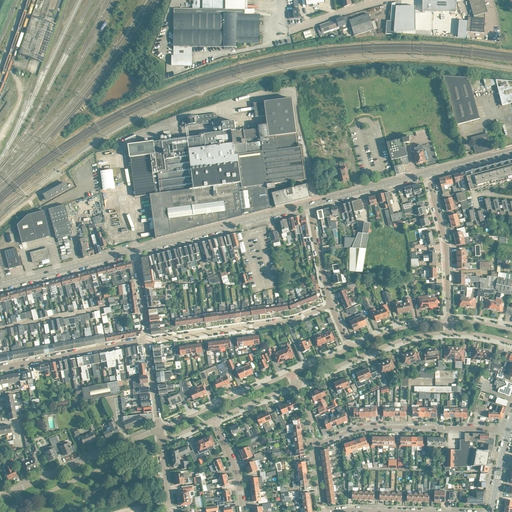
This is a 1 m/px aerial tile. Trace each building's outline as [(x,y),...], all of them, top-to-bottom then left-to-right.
[(224,0),(225,9),(245,10),(246,1),(245,0),(267,0),(271,0),(270,0),(224,0)] [(425,0),(423,1),(423,12),(436,12),(456,12),(456,4),(454,0),(425,0)] [(456,0),(457,2),(462,0),(468,0),(474,17),(485,14),(487,13),(482,0),(456,0)] [(393,35),(394,22),(395,3),(392,4),(390,22),(387,21),(386,34),(393,35)] [(396,7),(394,33),(416,31),(415,6),(396,7)] [(172,56),(172,66),(192,66),(192,53),(192,50),(192,47),(224,47),(236,48),(236,43),(246,43),(249,43),(259,44),(259,35),(259,26),(259,21),(259,18),(254,18),(254,15),(254,10),(245,10),(225,9),(174,9),(174,16),(173,56),(172,56)] [(368,14),(364,16),(349,21),(355,36),(376,29),(374,21),(371,22),(368,14)] [(468,21),(467,33),(471,33),(484,34),(485,19),(484,20),(485,14),(474,17),(474,18),(472,18),(468,18),(468,21)] [(151,17),(146,26),(148,28),(156,17),(153,15),(151,17)] [(42,63),(56,24),(51,23),(31,16),(18,54),(38,61),(42,63)] [(348,19),(344,21),(343,18),(336,20),(339,29),(340,31),(351,28),(348,19)] [(339,29),(336,20),(320,26),(321,29),(317,30),(320,36),(323,35),(323,33),(334,29),(335,30),(339,29)] [(459,21),(458,37),(466,37),(468,21),(459,21)] [(158,53),(166,30),(161,29),(153,52),(158,53)] [(310,31),(303,33),(305,39),(312,37),(310,31)] [(480,119),(468,79),(443,77),(456,125),(480,119)] [(511,81),(496,80),(502,106),(511,103),(511,81)] [(156,239),(242,216),(243,216),(243,215),(250,213),(251,213),(251,214),(252,214),(270,209),(270,204),(269,200),(268,189),(275,188),(274,184),(307,180),(302,147),(301,145),(299,146),(297,134),(296,134),(292,99),(254,104),(256,117),(266,116),(267,126),(259,127),(259,129),(244,131),(244,130),(236,131),(235,122),(222,123),(223,132),(199,135),(200,136),(168,140),(167,135),(169,135),(169,131),(162,132),(162,136),(164,135),(165,141),(128,145),(135,197),(150,195),(156,239)] [(216,114),(215,114),(185,118),(184,118),(185,127),(212,123),(213,128),(217,127),(217,123),(216,114)] [(476,154),(491,150),(490,145),(486,147),(484,141),(489,140),(487,134),(472,138),(476,154)] [(404,173),(403,166),(409,164),(407,156),(404,144),(410,143),(410,137),(409,136),(400,139),(387,143),(391,160),(398,159),(400,164),(400,165),(401,165),(394,167),(396,175),(404,173)] [(321,161),(342,156),(339,143),(338,143),(336,137),(310,143),(312,150),(318,149),(321,161)] [(418,148),(413,149),(417,165),(418,164),(425,162),(425,161),(429,160),(427,150),(424,151),(422,145),(418,146),(418,148)] [(511,163),(510,160),(507,161),(508,164),(504,165),(503,162),(500,163),(501,166),(496,167),(495,164),(493,165),(494,168),(489,169),(488,166),(486,167),(487,170),(482,171),(481,168),(479,169),(479,172),(475,173),(474,170),(471,170),(472,174),(472,176),(469,177),(466,177),(470,191),(471,191),(470,190),(472,189),(474,189),(474,190),(478,189),(478,188),(481,187),(481,188),(485,187),(485,186),(488,185),(488,186),(492,185),(492,184),(495,183),(496,184),(500,183),(499,182),(503,181),(503,182),(507,181),(507,180),(510,179),(510,180),(511,179),(511,163)] [(347,170),(349,170),(349,169),(348,162),(339,164),(341,169),(338,170),(339,174),(337,175),(338,178),(340,178),(341,182),(343,182),(344,183),(345,182),(345,181),(346,181),(346,180),(347,180),(347,178),(349,178),(347,173),(347,170)] [(113,169),(101,171),(103,189),(115,188),(113,169)] [(463,191),(459,174),(453,175),(456,183),(458,183),(459,189),(456,190),(457,194),(463,192),(463,191)] [(451,176),(445,178),(447,186),(448,188),(453,186),(453,184),(451,176)] [(447,186),(445,178),(439,179),(444,197),(450,196),(448,189),(445,190),(444,186),(447,186)] [(42,199),(41,201),(42,202),(43,202),(46,200),(46,201),(68,189),(71,187),(72,185),(71,184),(70,184),(66,186),(65,183),(43,195),(45,198),(42,199)] [(311,198),(310,196),(307,185),(272,194),(274,199),(269,200),(270,204),(274,202),(276,207),(311,198)] [(422,196),(420,188),(419,185),(412,186),(414,195),(417,194),(418,197),(422,196)] [(404,189),(406,195),(409,194),(410,198),(414,197),(411,187),(404,189)] [(464,192),(463,192),(457,194),(456,194),(458,203),(460,202),(466,201),(464,192)] [(378,195),(380,203),(382,203),(384,209),(388,208),(384,194),(378,195)] [(375,196),(368,198),(371,206),(374,205),(377,216),(380,215),(375,196)] [(496,211),(494,202),(493,202),(491,203),(490,199),(485,200),(487,210),(491,209),(492,215),(497,215),(496,211)] [(504,212),(502,203),(499,204),(498,199),(493,201),(493,202),(494,202),(496,211),(499,210),(501,215),(505,216),(504,212)] [(364,210),(361,200),(352,202),(356,217),(360,215),(360,212),(364,210)] [(511,209),(511,204),(510,204),(508,204),(507,200),(501,201),(502,203),(504,212),(508,211),(509,216),(511,216),(511,209)] [(346,204),(350,219),(350,222),(354,221),(351,211),(353,211),(351,203),(346,204)] [(457,206),(456,203),(446,206),(447,209),(447,211),(448,211),(448,212),(455,210),(454,207),(457,206)] [(350,219),(346,204),(341,205),(343,214),(345,213),(346,220),(350,219)] [(72,234),(67,218),(64,205),(48,210),(56,239),(72,234)] [(425,207),(415,210),(416,213),(418,212),(419,216),(427,214),(425,207)] [(333,231),(332,230),(331,223),(329,208),(324,210),(325,218),(327,218),(330,232),(333,231)] [(317,213),(318,220),(321,219),(323,231),(326,230),(326,226),(323,210),(318,211),(317,213)] [(391,222),(390,216),(390,217),(388,210),(385,211),(388,226),(394,225),(393,222),(392,222),(391,222)] [(478,213),(475,214),(474,210),(469,211),(472,221),(475,221),(477,226),(482,226),(481,222),(480,222),(478,213)] [(482,210),(477,212),(478,213),(480,222),(481,222),(484,221),(485,226),(490,226),(487,214),(484,215),(482,210)] [(43,211),(29,215),(36,240),(50,236),(43,211)] [(402,220),(401,213),(394,215),(391,215),(392,222),(393,222),(394,222),(397,222),(402,220)] [(36,240),(29,215),(27,215),(16,225),(21,244),(36,240)] [(294,218),(296,226),(295,227),(297,235),(300,234),(301,243),(304,242),(304,238),(302,231),(301,226),(299,216),(294,218)] [(294,218),(289,219),(290,227),(291,231),(293,230),(295,239),(295,241),(298,240),(297,235),(295,227),(294,218)] [(306,218),(301,219),(302,226),(301,226),(302,231),(305,231),(306,238),(304,238),(304,242),(304,243),(310,242),(309,237),(306,218)] [(430,225),(428,221),(428,219),(420,221),(422,227),(430,225)] [(459,223),(462,222),(462,219),(460,220),(451,222),(451,225),(451,227),(452,227),(452,228),(460,226),(459,223)] [(279,222),(282,230),(283,234),(287,233),(287,237),(290,236),(288,229),(286,220),(279,222)] [(362,272),(367,244),(370,224),(364,223),(363,233),(359,233),(358,234),(356,239),(352,248),(350,248),(349,272),(362,272)] [(433,239),(431,232),(428,233),(427,228),(418,230),(421,241),(422,241),(433,239)] [(464,238),(463,235),(466,235),(465,228),(457,230),(458,230),(459,233),(454,234),(455,240),(464,238)] [(106,246),(106,244),(104,238),(102,239),(99,229),(96,230),(101,248),(106,246)] [(277,231),(269,233),(271,241),(278,239),(277,231)] [(12,234),(6,235),(8,243),(14,241),(12,234)] [(239,249),(235,234),(230,235),(234,250),(235,250),(236,250),(237,250),(238,249),(239,249)] [(98,242),(96,242),(94,235),(91,236),(93,244),(96,255),(101,253),(98,242)] [(223,237),(225,244),(226,246),(228,246),(232,259),(235,258),(229,235),(223,237)] [(216,239),(218,244),(223,263),(226,262),(225,258),(223,253),(222,247),(224,247),(222,237),(216,239)] [(86,244),(84,238),(81,239),(79,240),(81,247),(80,247),(81,251),(83,258),(89,257),(86,244)] [(89,248),(88,244),(87,238),(84,238),(86,244),(89,257),(94,255),(92,248),(89,248)] [(352,248),(356,239),(354,238),(345,238),(344,248),(350,248),(352,248)] [(218,247),(216,239),(210,240),(215,257),(216,259),(216,262),(217,264),(221,263),(219,253),(218,253),(216,248),(218,247)] [(434,246),(433,241),(433,239),(422,241),(423,244),(427,243),(428,247),(434,246)] [(215,257),(210,240),(205,242),(207,250),(209,250),(210,255),(212,255),(213,258),(215,257)] [(204,242),(199,243),(201,253),(202,252),(203,255),(202,255),(204,263),(209,262),(204,242)] [(201,259),(197,244),(191,245),(194,254),(195,254),(197,260),(201,259)] [(194,254),(191,245),(186,247),(191,265),(191,267),(195,266),(192,255),(194,254)] [(191,265),(186,247),(181,248),(183,257),(185,256),(188,266),(191,265)] [(15,248),(4,251),(9,269),(20,266),(15,248)] [(33,263),(50,258),(47,248),(30,253),(33,263)] [(180,264),(176,249),(170,251),(173,260),(175,259),(177,268),(180,268),(180,264)] [(169,251),(164,252),(169,273),(170,274),(172,273),(171,267),(170,261),(172,260),(169,251)] [(169,273),(164,252),(159,254),(161,263),(163,263),(166,274),(169,273)] [(161,263),(159,254),(154,255),(158,271),(158,273),(162,272),(160,264),(161,263)] [(158,271),(154,255),(148,257),(151,266),(153,265),(154,272),(158,271)] [(505,267),(506,258),(498,257),(498,265),(500,266),(505,267)] [(130,261),(125,263),(127,269),(130,269),(130,271),(131,278),(133,278),(132,270),(130,261)] [(125,280),(120,264),(116,265),(117,272),(120,271),(122,280),(120,281),(120,284),(126,284),(126,283),(125,280)] [(117,272),(116,265),(111,267),(115,282),(115,285),(120,284),(120,281),(117,282),(115,273),(117,272)] [(115,282),(111,267),(106,268),(108,274),(108,276),(111,276),(113,286),(115,285),(115,282)] [(105,285),(101,269),(96,270),(98,277),(101,276),(103,285),(105,285)] [(95,271),(90,272),(92,279),(93,283),(94,287),(99,286),(95,271)] [(160,283),(160,280),(153,280),(152,271),(150,271),(150,275),(151,281),(151,283),(160,283)] [(498,277),(497,277),(497,272),(492,272),(492,276),(487,276),(487,279),(479,278),(479,282),(480,282),(480,289),(482,289),(496,290),(498,277)] [(89,288),(85,273),(80,275),(82,281),(84,281),(87,289),(89,288)] [(337,276),(336,273),(334,273),(334,276),(333,276),(335,284),(342,282),(343,283),(345,283),(346,282),(345,278),(344,278),(343,274),(340,275),(337,276)] [(437,279),(436,274),(424,274),(424,277),(429,277),(430,283),(436,283),(436,279),(437,279)] [(82,281),(80,275),(75,276),(79,292),(80,291),(81,295),(85,294),(84,289),(81,290),(79,282),(82,281)] [(79,292),(75,276),(70,277),(72,284),(75,283),(77,292),(79,292)] [(229,286),(229,283),(226,277),(221,278),(223,285),(229,286)] [(511,288),(511,282),(511,280),(498,277),(496,290),(498,290),(498,292),(509,295),(511,288)] [(70,294),(66,278),(61,280),(62,287),(65,286),(68,299),(70,298),(70,294)] [(59,280),(54,281),(56,288),(59,287),(61,296),(63,296),(59,280)] [(54,298),(50,283),(45,284),(48,294),(50,294),(51,299),(54,298)] [(44,301),(40,285),(35,286),(38,297),(40,296),(42,301),(44,301)] [(34,303),(30,288),(25,289),(27,296),(28,301),(31,301),(32,304),(34,303)] [(350,291),(349,288),(338,293),(340,298),(347,295),(346,293),(350,291)] [(24,289),(19,291),(21,297),(24,297),(26,306),(28,305),(24,289)] [(467,290),(467,293),(466,307),(467,307),(468,307),(469,307),(474,307),(474,303),(476,303),(476,299),(470,298),(471,291),(467,290)] [(312,302),(313,301),(310,295),(307,296),(305,291),(302,292),(307,304),(312,302)] [(18,308),(15,292),(10,293),(12,300),(14,299),(16,308),(18,308)] [(307,304),(302,292),(300,293),(302,298),(299,299),(301,306),(307,304)] [(12,300),(10,293),(5,294),(9,310),(10,316),(14,315),(12,309),(11,310),(9,300),(12,300)] [(9,310),(5,294),(0,295),(2,302),(4,302),(7,313),(9,312),(8,310),(9,310)] [(343,304),(354,299),(353,297),(348,299),(347,295),(340,298),(341,299),(343,304)] [(433,295),(428,296),(429,308),(434,307),(435,308),(436,308),(437,307),(438,307),(437,298),(434,299),(433,295)] [(502,312),(503,308),(503,307),(501,306),(502,305),(502,304),(501,303),(502,300),(499,299),(500,296),(497,295),(496,300),(494,310),(502,312)] [(294,296),(292,297),(296,308),(301,306),(299,299),(296,301),(294,296)] [(429,308),(428,296),(418,297),(418,305),(420,305),(421,309),(422,309),(423,309),(424,309),(425,308),(429,308)] [(356,301),(354,299),(343,304),(345,309),(352,307),(350,304),(356,301)] [(406,303),(403,304),(405,313),(408,312),(410,312),(410,311),(411,311),(409,305),(412,305),(410,299),(405,300),(406,303)] [(494,310),(496,300),(493,299),(493,301),(485,300),(483,308),(490,310),(491,310),(493,311),(493,310),(494,310)] [(405,313),(403,304),(399,305),(398,302),(393,303),(395,309),(397,308),(398,314),(399,314),(402,314),(402,313),(405,313)] [(241,317),(240,310),(239,310),(236,311),(235,305),(233,306),(235,318),(240,317),(241,317)] [(383,310),(380,311),(382,319),(385,318),(386,319),(388,318),(387,317),(388,317),(387,312),(389,311),(387,305),(382,306),(383,310)] [(382,319),(380,311),(376,312),(375,309),(370,311),(372,317),(374,316),(376,321),(377,321),(378,321),(380,321),(379,320),(382,319)] [(193,324),(192,317),(188,318),(187,312),(185,312),(187,325),(192,324),(193,324)] [(366,325),(364,319),(363,317),(364,316),(362,313),(355,316),(355,317),(360,328),(366,325)] [(360,328),(355,317),(349,319),(354,330),(360,328)] [(105,343),(102,329),(100,329),(100,326),(96,326),(100,344),(105,343)] [(172,330),(172,332),(176,332),(175,327),(175,326),(173,326),(150,330),(151,335),(164,333),(163,331),(172,330)] [(95,345),(93,337),(92,337),(90,328),(86,329),(90,346),(95,345)] [(84,347),(83,339),(80,339),(78,329),(76,330),(76,331),(79,348),(84,347)] [(326,343),(323,334),(321,331),(317,333),(313,335),(318,346),(319,346),(320,346),(321,346),(322,344),(326,343)] [(330,331),(323,334),(326,343),(330,341),(331,341),(333,341),(333,339),(334,339),(330,331)] [(74,349),(73,341),(70,341),(68,333),(66,334),(69,350),(74,349)] [(54,352),(53,344),(50,345),(48,334),(45,334),(46,338),(49,353),(54,352)] [(64,350),(61,335),(61,334),(56,335),(56,336),(59,351),(64,350)] [(34,356),(32,348),(29,349),(28,343),(29,343),(28,335),(25,335),(26,343),(29,357),(34,356)] [(13,360),(12,352),(9,353),(6,339),(4,340),(6,347),(8,361),(13,360)] [(244,347),(242,339),(237,339),(237,340),(234,340),(235,348),(244,347)] [(235,356),(233,340),(230,341),(230,340),(224,341),(225,349),(229,349),(229,353),(231,353),(232,358),(235,356)] [(309,350),(308,347),(311,346),(309,340),(306,342),(306,341),(302,343),(302,341),(299,342),(300,345),(300,346),(302,353),(303,352),(304,353),(305,352),(306,351),(309,350)] [(23,358),(22,350),(20,351),(18,341),(15,342),(16,346),(18,359),(23,358)] [(285,344),(285,345),(280,347),(282,351),(286,360),(290,358),(290,359),(293,358),(292,357),(294,356),(288,343),(285,344)] [(141,346),(136,347),(137,356),(140,356),(141,361),(138,361),(139,365),(145,364),(143,347),(141,346)] [(133,365),(130,348),(124,349),(125,356),(128,356),(129,366),(130,366),(133,365)] [(282,361),(286,360),(282,351),(277,353),(275,348),(272,349),(278,363),(279,363),(279,364),(282,362),(282,361)] [(454,358),(455,348),(448,348),(448,351),(446,351),(445,353),(444,353),(444,359),(448,359),(448,358),(454,358)] [(461,348),(455,348),(454,358),(454,362),(455,362),(463,362),(463,357),(464,357),(464,351),(461,351),(461,348)] [(121,350),(115,351),(118,365),(118,366),(119,371),(124,370),(123,365),(122,363),(123,363),(122,356),(124,356),(123,350),(123,349),(121,350)] [(438,359),(437,352),(435,352),(435,349),(427,350),(427,353),(424,353),(425,361),(438,359)] [(471,357),(471,360),(476,361),(476,360),(480,360),(482,350),(475,349),(475,350),(473,350),(471,357)] [(511,354),(507,353),(497,349),(495,356),(506,360),(511,361),(511,354)] [(489,353),(489,351),(482,350),(480,360),(484,361),(485,359),(490,360),(491,353),(489,353)] [(115,351),(110,352),(112,361),(113,367),(115,367),(118,366),(118,365),(115,351)] [(110,352),(104,353),(107,368),(110,368),(113,367),(112,361),(110,352)] [(415,352),(409,354),(411,364),(415,363),(415,361),(420,360),(418,354),(416,355),(415,352)] [(107,368),(104,353),(99,354),(101,363),(103,363),(104,369),(107,368)] [(267,354),(260,357),(262,361),(259,362),(262,370),(263,370),(264,370),(266,369),(269,367),(267,363),(270,361),(267,354)] [(411,364),(409,354),(402,356),(403,358),(401,359),(402,364),(406,363),(407,365),(411,364)] [(97,378),(92,355),(87,356),(89,365),(91,365),(94,379),(97,378)] [(82,357),(76,358),(78,367),(80,367),(81,373),(80,373),(82,381),(86,381),(84,372),(82,357)] [(397,367),(394,361),(392,362),(391,360),(385,362),(389,372),(393,370),(392,368),(397,367)] [(509,376),(511,377),(511,376),(511,361),(506,360),(503,367),(509,369),(507,374),(509,375),(509,376)] [(61,361),(56,362),(58,372),(60,371),(61,378),(62,381),(64,381),(64,378),(61,361)] [(54,379),(58,378),(55,362),(50,363),(51,372),(53,371),(54,379)] [(173,365),(173,362),(156,365),(156,367),(155,368),(156,370),(156,371),(165,369),(165,366),(173,365)] [(222,363),(217,365),(216,366),(224,385),(226,384),(226,385),(230,384),(226,374),(228,372),(224,362),(222,363)] [(389,372),(385,362),(379,365),(380,367),(378,368),(380,374),(384,372),(385,373),(389,372)] [(253,374),(250,366),(249,363),(242,365),(243,368),(247,377),(253,374)] [(48,364),(39,365),(39,367),(37,367),(37,368),(33,369),(33,372),(36,384),(39,383),(38,379),(39,378),(38,372),(45,371),(46,375),(50,374),(48,364)] [(146,369),(145,364),(139,365),(137,365),(137,368),(130,369),(130,366),(129,366),(126,366),(127,372),(128,372),(146,369)] [(507,374),(509,369),(503,367),(493,364),(492,364),(491,368),(491,372),(497,374),(504,377),(506,379),(510,380),(511,377),(509,376),(509,375),(507,374)] [(247,377),(243,368),(242,365),(236,368),(240,379),(247,377)] [(223,385),(224,385),(216,366),(203,371),(206,378),(207,380),(210,378),(208,374),(214,371),(215,374),(215,375),(216,377),(217,377),(218,380),(214,382),(217,388),(220,386),(221,387),(222,386),(223,385)] [(370,374),(368,369),(365,371),(364,370),(363,371),(363,372),(362,372),(366,380),(371,377),(372,379),(374,380),(375,379),(376,378),(377,377),(375,372),(370,374)] [(206,378),(203,371),(198,374),(201,381),(206,378)] [(28,385),(26,372),(22,373),(23,374),(18,375),(19,381),(21,387),(22,387),(21,386),(27,385),(27,386),(28,385)] [(36,386),(36,384),(33,372),(29,372),(26,372),(28,385),(29,388),(36,386)] [(367,383),(366,380),(362,372),(361,372),(360,372),(359,373),(356,374),(358,379),(354,380),(356,385),(360,383),(361,385),(367,383)] [(511,390),(511,383),(505,381),(506,379),(504,377),(497,374),(496,379),(497,379),(496,380),(497,380),(495,381),(494,385),(497,386),(496,389),(498,390),(497,393),(510,397),(511,390)] [(147,376),(139,377),(139,381),(132,382),(133,389),(144,388),(143,384),(148,383),(147,376)] [(207,391),(205,387),(209,386),(206,379),(202,380),(204,384),(202,385),(202,386),(196,389),(200,397),(204,395),(205,395),(206,394),(207,394),(205,391),(207,391)] [(341,381),(340,381),(343,389),(347,388),(349,393),(352,392),(346,379),(343,380),(342,380),(341,380),(341,381)] [(120,395),(120,391),(118,381),(81,388),(84,402),(120,395)] [(343,389),(340,381),(339,381),(337,382),(337,383),(334,384),(339,396),(342,395),(340,390),(343,389)] [(200,397),(196,389),(190,391),(193,400),(200,397)] [(323,389),(317,391),(325,412),(329,410),(325,402),(323,397),(326,396),(323,389)] [(325,412),(317,391),(311,394),(311,395),(309,396),(311,401),(313,400),(314,401),(317,400),(320,407),(317,408),(320,414),(325,412)] [(180,400),(186,397),(187,397),(185,392),(184,392),(173,394),(173,393),(170,395),(171,398),(168,399),(169,401),(167,401),(169,405),(170,404),(171,406),(177,404),(178,406),(182,404),(180,400)] [(474,411),(476,406),(478,399),(480,394),(477,393),(473,405),(472,405),(470,410),(474,411)] [(508,401),(505,401),(490,395),(489,398),(496,401),(495,403),(506,407),(508,401)] [(288,404),(285,405),(289,414),(298,410),(295,401),(292,402),(291,403),(290,402),(289,403),(288,404)] [(506,408),(492,404),(491,406),(496,408),(495,412),(504,415),(504,414),(506,408)] [(289,414),(285,405),(283,406),(282,406),(281,406),(280,407),(283,415),(286,413),(287,417),(290,416),(289,414)] [(19,412),(18,406),(7,408),(8,414),(16,413),(19,412)] [(359,418),(359,409),(359,407),(353,407),(353,406),(348,406),(350,413),(354,413),(354,418),(356,418),(357,418),(358,418),(359,418)] [(485,409),(476,406),(474,411),(483,414),(484,414),(485,409)] [(341,412),(339,407),(336,408),(339,415),(342,423),(348,421),(346,416),(347,416),(345,411),(341,412)] [(488,410),(485,409),(484,414),(489,416),(489,418),(495,418),(495,419),(496,419),(497,419),(501,419),(502,418),(504,415),(495,412),(493,411),(488,410)] [(265,413),(262,415),(269,431),(271,435),(274,433),(269,421),(272,420),(268,412),(267,412),(265,413)] [(126,429),(152,418),(152,413),(123,417),(123,421),(122,422),(126,429)] [(337,425),(334,417),(333,414),(330,415),(331,418),(329,419),(332,427),(333,427),(335,427),(335,426),(337,425)] [(269,431),(262,415),(260,416),(259,415),(257,416),(257,417),(256,417),(257,420),(252,422),(255,427),(262,424),(266,432),(269,431)] [(286,426),(281,415),(277,417),(283,430),(287,428),(286,426)] [(342,423),(339,415),(334,417),(337,425),(340,424),(341,424),(342,424),(342,423)] [(108,424),(109,426),(109,427),(108,427),(108,428),(107,428),(107,429),(107,430),(107,431),(103,433),(105,437),(104,437),(105,438),(106,439),(110,437),(109,436),(118,433),(116,427),(116,428),(112,418),(109,419),(111,423),(108,424)] [(332,427),(329,419),(325,421),(324,419),(322,420),(324,425),(325,425),(327,429),(332,427)] [(300,426),(300,422),(293,423),(286,426),(287,428),(287,434),(293,433),(301,432),(301,431),(302,431),(301,429),(300,426)] [(236,443),(237,445),(239,448),(250,444),(255,441),(260,440),(255,429),(249,431),(246,423),(243,425),(243,427),(239,428),(238,425),(230,428),(233,435),(241,432),(241,431),(245,430),(248,438),(236,443)] [(79,435),(83,444),(91,441),(92,442),(96,440),(92,431),(95,429),(93,424),(87,427),(89,431),(81,434),(78,429),(72,431),(75,437),(79,435)] [(465,440),(465,442),(470,443),(473,443),(473,438),(473,437),(473,434),(465,434),(465,440)] [(57,437),(53,438),(56,447),(60,445),(64,456),(73,452),(68,441),(60,445),(57,437)] [(211,437),(204,440),(207,448),(214,445),(212,440),(212,439),(212,438),(211,438),(211,437)] [(302,437),(291,439),(290,439),(291,443),(288,443),(288,445),(294,445),(295,444),(303,443),(302,440),(303,440),(303,438),(302,438),(302,437)] [(53,460),(57,458),(53,448),(56,447),(53,438),(50,440),(52,445),(41,450),(43,454),(45,453),(48,461),(49,461),(49,462),(53,460)] [(365,438),(364,438),(360,440),(363,448),(366,447),(367,449),(368,453),(370,452),(370,448),(368,442),(367,443),(365,438)] [(446,439),(439,438),(439,447),(448,447),(448,443),(446,443),(446,439)] [(207,448),(204,440),(203,440),(203,439),(201,440),(200,441),(196,443),(199,448),(197,449),(198,452),(207,448)] [(363,448),(360,440),(359,439),(358,440),(357,440),(355,441),(357,449),(363,448)] [(460,440),(460,450),(454,450),(454,468),(455,468),(470,467),(480,466),(489,467),(492,453),(473,450),(470,449),(470,446),(470,443),(465,442),(465,440),(460,440)] [(242,456),(254,451),(252,446),(256,444),(255,441),(250,444),(251,446),(240,451),(242,456)] [(357,449),(355,441),(352,442),(351,442),(350,442),(350,443),(349,443),(352,451),(353,454),(358,452),(357,449)] [(178,450),(172,451),(174,466),(174,467),(178,467),(178,465),(180,465),(181,470),(189,469),(188,461),(180,462),(179,457),(181,456),(185,454),(186,456),(191,454),(190,452),(190,451),(188,446),(178,450)] [(255,453),(254,451),(242,456),(241,457),(242,458),(243,458),(244,460),(253,456),(252,454),(255,453)] [(33,460),(29,462),(32,470),(38,467),(36,462),(39,461),(35,452),(30,454),(33,460)] [(262,456),(259,457),(255,458),(251,460),(252,462),(245,464),(246,467),(246,469),(247,469),(256,466),(260,465),(259,461),(264,459),(262,456)] [(24,457),(18,459),(22,468),(24,467),(26,472),(32,470),(29,462),(27,458),(25,460),(24,457)] [(218,460),(218,458),(212,460),(214,465),(209,467),(210,469),(222,464),(222,462),(222,461),(221,460),(220,459),(218,460)] [(223,466),(222,464),(210,469),(211,472),(216,470),(217,472),(225,469),(224,469),(225,468),(224,467),(223,466)] [(260,465),(256,466),(247,469),(247,470),(247,472),(248,472),(249,474),(258,471),(262,469),(261,467),(263,467),(264,466),(263,464),(260,465)] [(16,476),(13,469),(12,469),(10,465),(4,468),(6,472),(5,472),(8,480),(16,476)] [(266,479),(266,474),(260,476),(261,477),(250,479),(250,482),(250,484),(250,485),(262,483),(262,480),(266,479)] [(307,474),(299,475),(299,476),(298,475),(293,476),(293,478),(296,478),(297,482),(308,480),(308,479),(308,477),(307,477),(307,474)] [(212,481),(213,483),(215,483),(228,480),(227,478),(228,477),(227,476),(227,475),(226,475),(219,476),(220,479),(212,481)] [(439,502),(440,494),(440,489),(435,489),(436,482),(432,482),(432,485),(432,493),(432,496),(432,495),(434,495),(434,502),(439,502)] [(288,492),(288,489),(288,488),(284,489),(284,483),(280,484),(280,487),(281,491),(281,493),(288,492)] [(448,497),(448,491),(448,489),(448,485),(445,485),(445,488),(444,488),(443,489),(440,489),(440,494),(439,502),(445,503),(445,495),(448,495),(448,497)] [(194,496),(194,494),(193,486),(185,487),(186,492),(179,493),(179,498),(178,498),(178,501),(180,501),(180,506),(190,505),(189,497),(194,496)] [(358,500),(358,492),(352,492),(352,487),(348,487),(348,495),(352,495),(352,500),(358,500)] [(261,498),(261,495),(252,496),(252,497),(252,499),(253,502),(258,501),(259,504),(268,503),(267,499),(265,500),(265,497),(261,498)] [(205,507),(203,496),(195,497),(196,508),(205,507)] [(231,499),(231,496),(218,498),(215,498),(215,501),(217,501),(218,506),(224,505),(224,503),(231,502),(231,501),(232,500),(232,499),(231,499)] [(268,511),(268,509),(272,509),(271,503),(263,505),(263,507),(254,508),(254,511),(253,511),(268,511)]
